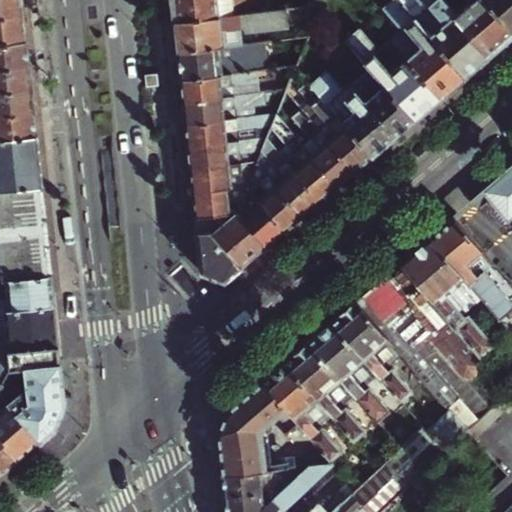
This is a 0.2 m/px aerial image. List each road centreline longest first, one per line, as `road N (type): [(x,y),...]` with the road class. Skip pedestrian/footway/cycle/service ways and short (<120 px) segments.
road 1 (tertiary): [(157,405),(511,102)]
road 2 (primary): [(65,0),(110,444)]
road 3 (primary): [(157,405),(117,0)]
